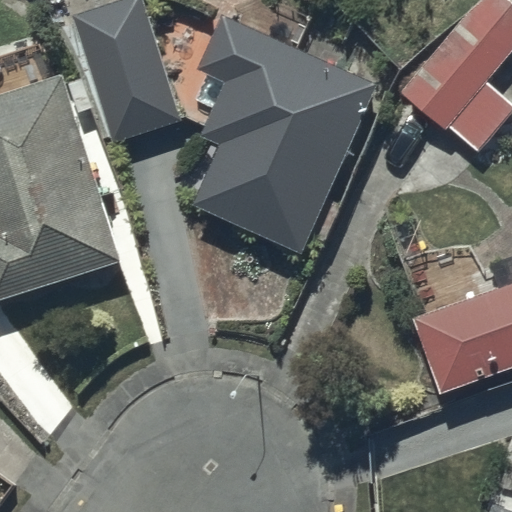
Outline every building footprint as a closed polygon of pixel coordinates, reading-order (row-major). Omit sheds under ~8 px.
[(12,0),(27,16),(44,0),(12,0)] [(149,0),(109,0),(78,10),(116,133),(185,112),(149,0)] [(511,0),(484,0),(405,86),(448,125),(453,119),(486,150),(511,121),(511,96),(487,73),(511,46),(511,0)] [(380,75),(228,9),(204,65),(212,68),(199,97),(218,106),(207,132),(224,140),(197,200),(305,247),(380,75)] [(66,68),(0,88),(0,296),(126,257),(66,68)] [(511,276),(511,277),(415,311),(442,387),(511,361),(511,250),(504,254),(511,276)] [(511,511),(511,502),(497,497),(491,511),(511,511)]
